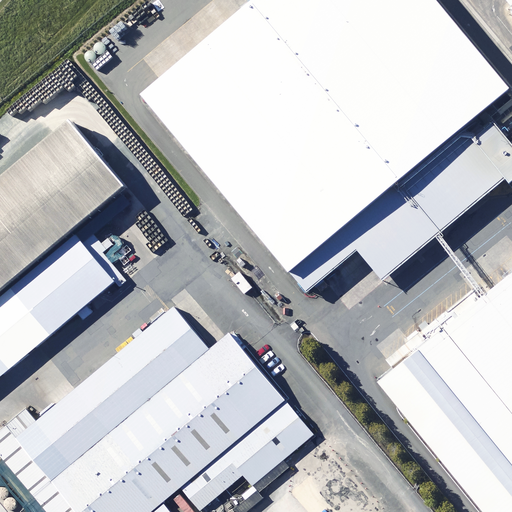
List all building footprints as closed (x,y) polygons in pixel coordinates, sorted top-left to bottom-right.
[(511,92),(511,88),(437,0),(251,0),(140,93),(306,292),(356,250),(379,279),(502,176),(508,183),(511,180),(511,144),(487,114),(511,92)] [(87,121),(0,193),(0,306),(85,237),(143,189),(87,121)] [(0,306),(0,382),(123,281),(85,237),(0,306)] [(511,511),(511,280),(378,391),(478,511),(511,511)] [(209,355),(174,313),(17,441),(75,511),(159,511),(181,495),(290,405),(233,335),(209,355)] [(317,437),(290,405),(181,495),(195,511),(204,511),(241,482),(249,492),(317,437)] [(0,457),(45,511),(75,511),(17,441),(8,430),(0,436),(0,457)]
